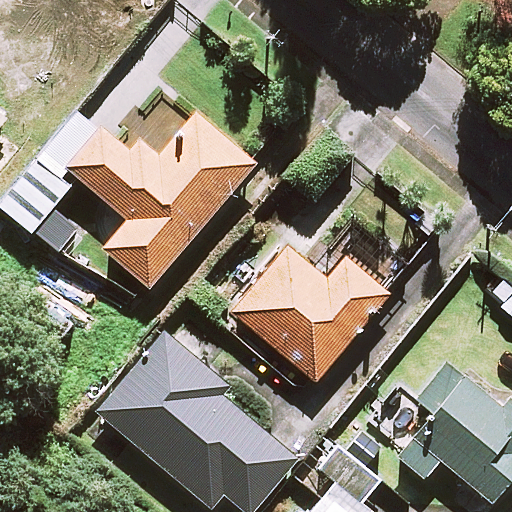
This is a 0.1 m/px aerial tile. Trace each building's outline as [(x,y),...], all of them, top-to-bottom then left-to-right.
[(72,0),(0,0),(0,183),(55,116),(32,97),(77,42),(56,25),(75,2),(72,0)] [(143,136),(130,151),(105,129),(82,110),(0,206),(37,237),(84,182),(132,223),(108,252),(153,290),(258,167),(199,117),(166,156),(143,136)] [(356,161),(327,135),(289,178),(318,204),(356,161)] [(329,279),(292,247),(236,313),(319,384),(394,296),(348,257),(329,279)] [(229,387),(169,335),(101,414),(214,511),(227,495),(246,511),(256,511),(299,462),(222,395),(229,387)] [(443,462),(496,505),(511,485),(511,404),(506,412),(450,366),(420,402),(437,417),(402,460),(428,481),(443,462)] [(381,482),(339,449),(324,470),(336,480),(311,511),(369,511),(362,507),(381,482)]
